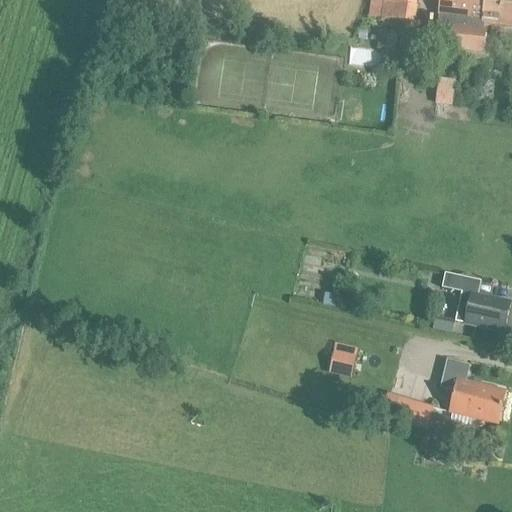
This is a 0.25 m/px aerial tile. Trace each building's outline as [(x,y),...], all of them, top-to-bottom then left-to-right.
[(384,5),(382,20),(415,24),(417,9),(418,0),(384,0),(384,5)] [(482,30),(483,25),(511,28),(511,0),(440,0),(439,19),(441,19),(439,34),(452,35),(450,52),(485,55),(488,31),(482,30)] [(396,37),(389,37),(387,56),(394,57),(396,37)] [(439,80),(436,106),(453,108),(456,82),(439,80)] [(454,277),(451,292),(463,295),(467,280),(454,277)] [(325,295),(323,307),(337,309),(339,297),(325,295)] [(463,295),(457,325),(466,327),(506,336),(511,306),(511,305),(472,297),(463,295)] [(334,352),(329,375),(352,380),(357,357),(334,352)] [(447,361),(440,389),(457,393),(451,414),(499,426),(507,393),(467,384),(469,375),(461,373),(463,365),(447,361)] [(388,396),(382,419),(402,425),(426,432),(427,429),(433,408),(420,405),(412,403),(409,402),(388,396)]
